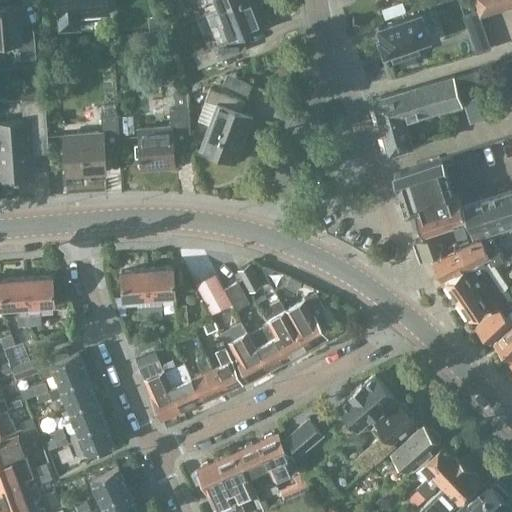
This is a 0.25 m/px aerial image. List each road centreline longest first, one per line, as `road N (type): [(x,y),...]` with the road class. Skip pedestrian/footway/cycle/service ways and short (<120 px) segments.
road 1 (residential): [(157,454),(415,321)]
road 2 (residential): [(157,454),(82,278),(74,221)]
road 3 (tertiary): [(74,221),(193,217),(261,234)]
road 4 (residential): [(392,240),(343,84),(319,80)]
road 5 (tertiary): [(415,321),(325,260),(261,234)]
road 6 (residential): [(319,80),(261,234)]
road 7 (tertiary): [(511,416),(415,321)]
